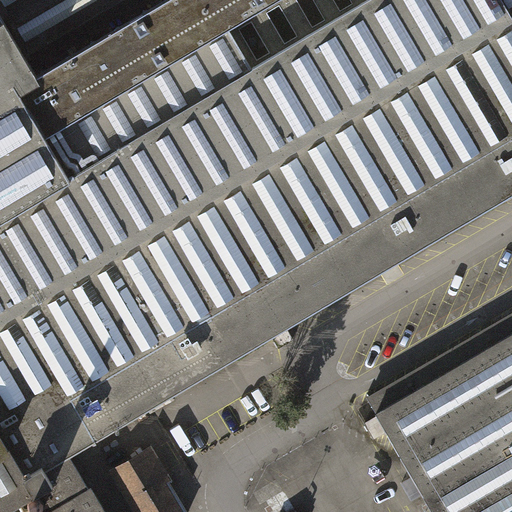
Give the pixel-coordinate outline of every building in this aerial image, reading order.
[(511,0),(0,0),(0,328),(511,22),(511,0)] [(511,22),(0,328),(0,511),(50,511),(89,488),(69,453),(278,330),(387,266),(511,192),(511,22)] [(511,511),(511,314),(406,376),(369,398),(433,511),(511,511)] [(182,511),(145,448),(108,470),(133,511),(182,511)] [(103,511),(89,488),(50,511),(103,511)]
